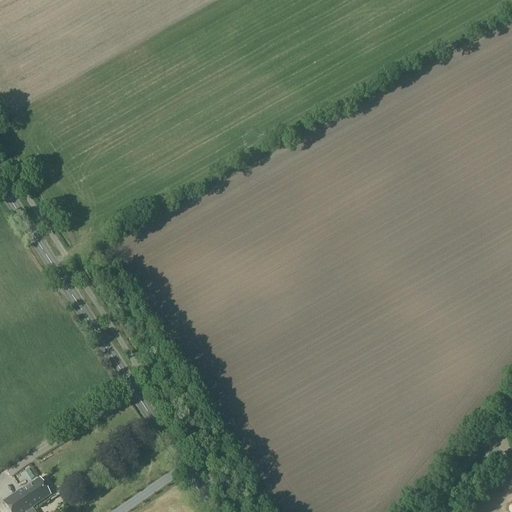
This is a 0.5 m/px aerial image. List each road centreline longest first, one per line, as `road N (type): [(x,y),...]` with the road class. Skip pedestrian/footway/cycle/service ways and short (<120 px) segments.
road 1 (secondary): [(213,511),(0,183)]
road 2 (unclassified): [(423,511),(511,407)]
